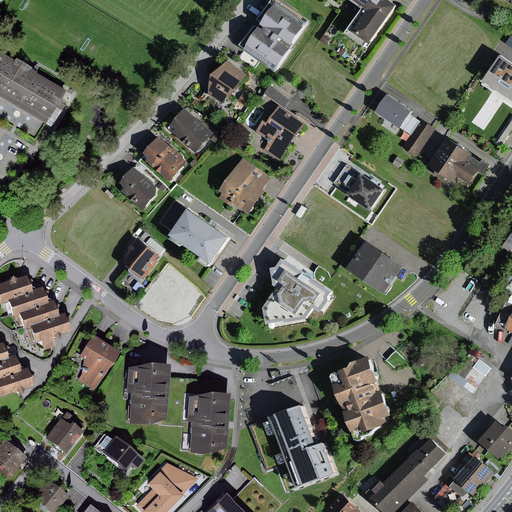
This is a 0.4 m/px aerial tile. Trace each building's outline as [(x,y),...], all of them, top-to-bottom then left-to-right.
[(399,0),(356,0),(370,10),(356,31),(376,45),(404,4),(399,0)] [(267,5),(243,46),(275,65),(299,25),(267,5)] [(0,97),(26,113),(51,128),(65,105),(60,102),(67,92),(37,74),(38,72),(32,69),(33,67),(25,63),(17,58),(15,61),(0,51),(0,97)] [(511,61),(501,54),(483,82),(511,100),(511,61)] [(226,64),(204,95),(221,106),(243,76),(226,64)] [(265,99),(281,105),(286,93),(270,86),(265,99)] [(394,93),(383,110),(417,134),(408,146),(421,155),(441,127),(428,118),(426,120),(419,115),(421,112),(394,93)] [(277,107),(254,138),(281,158),(304,127),(277,107)] [(186,114),(170,131),(195,154),(211,137),(186,114)] [(454,136),(431,169),(450,181),(455,173),(474,185),(485,167),(490,170),(494,163),(454,136)] [(163,140),(146,156),(171,181),(188,164),(163,140)] [(249,157),(225,192),(253,212),(278,177),(249,157)] [(339,183),(378,212),(395,189),(370,171),(368,174),(353,163),(339,183)] [(160,195),(135,170),(120,184),(145,209),(160,195)] [(180,200),(166,221),(182,233),(179,236),(219,263),(238,236),(196,207),(194,210),(180,200)] [(167,255),(147,239),(131,258),(150,274),(167,255)] [(375,239),(355,268),(373,280),(393,252),(375,239)] [(393,252),(373,280),(392,293),(411,265),(393,252)] [(285,266),(280,267),(282,284),(286,287),(272,305),(275,324),(313,319),(321,308),(327,313),(337,300),(336,295),(339,291),(291,257),(285,266)] [(30,275),(0,284),(0,301),(0,302),(8,300),(35,292),(30,275)] [(35,292),(8,300),(13,314),(20,312),(47,304),(43,289),(35,292)] [(47,304),(20,312),(25,328),(32,325),(60,317),(55,301),(47,304)] [(508,330),(511,321),(511,307),(508,306),(498,325),(508,330)] [(60,317),(32,325),(37,340),(44,337),(47,348),(57,345),(54,334),(70,329),(66,315),(60,317)] [(85,378),(100,387),(122,351),(93,333),(80,354),(94,363),(85,378)] [(0,343),(0,361),(11,357),(6,342),(0,343)] [(451,376),(462,385),(459,388),(470,397),(493,368),(471,351),(451,376)] [(11,357),(0,361),(0,376),(22,370),(18,355),(11,357)] [(379,380),(370,355),(339,366),(344,382),(335,385),(349,426),(361,422),(363,429),(383,423),(380,415),(388,413),(380,389),(375,391),(372,383),(379,380)] [(138,362),(135,418),(153,419),(153,413),(169,414),(172,364),(138,362)] [(22,370),(0,376),(0,393),(34,383),(29,368),(22,370)] [(228,449),(231,393),(193,391),(190,447),(228,449)] [(300,487),(337,472),(324,440),(316,444),(301,406),(272,418),(300,487)] [(59,420),(45,439),(65,453),(83,429),(71,421),(67,425),(59,420)] [(503,423),(486,442),(505,459),(511,451),(511,425),(509,429),(503,423)] [(436,434),(375,494),(391,511),(402,511),(437,478),(433,473),(454,453),(436,434)] [(120,438),(107,453),(134,475),(147,459),(120,438)] [(4,441),(0,446),(0,463),(11,471),(23,454),(4,441)] [(283,466),(290,463),(285,455),(279,458),(283,466)] [(483,457),(456,487),(468,497),(475,489),(479,493),(488,483),(490,485),(501,472),(483,457)] [(167,463),(147,484),(152,489),(135,507),(140,511),(167,511),(200,479),(167,463)] [(227,494),(211,511),(276,511),(285,502),(258,477),(235,502),(227,494)] [(47,478),(32,496),(53,511),(56,511),(69,495),(47,478)] [(370,511),(349,493),(332,511),(333,511),(370,511)] [(431,511),(420,500),(407,511),(431,511)]
